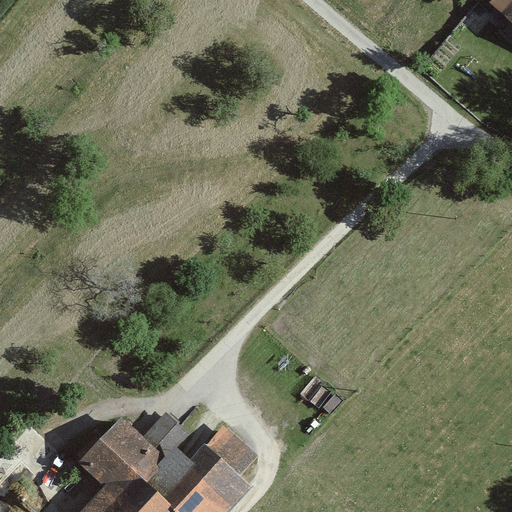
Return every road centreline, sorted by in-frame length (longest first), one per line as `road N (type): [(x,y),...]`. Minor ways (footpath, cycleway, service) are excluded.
road 1 (residential): [(459,122),(235,340),(233,397),(269,460),(237,511)]
road 2 (residential): [(313,0),(459,122)]
